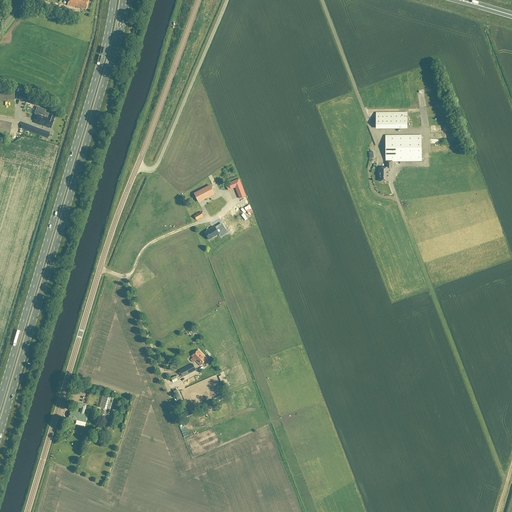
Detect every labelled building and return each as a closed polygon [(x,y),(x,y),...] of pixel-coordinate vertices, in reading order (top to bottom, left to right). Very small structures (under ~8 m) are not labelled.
[(68,0),(67,6),(73,7),(73,6),(86,10),(88,0),(68,0)] [(27,102),(39,106),(40,102),(29,97),(27,102)] [(49,117),(38,113),(34,123),(44,126),(50,128),(55,117),(49,115),(49,117)] [(398,116),(398,129),(407,129),(407,116),(398,116)] [(0,133),(9,136),(12,124),(0,121),(0,133)] [(49,133),(43,131),(23,123),(21,128),(48,138),(49,133)] [(421,135),(385,136),(386,162),(386,168),(378,168),(378,177),(379,177),(379,182),(388,181),(388,169),(392,169),(392,162),(421,161),(421,135)] [(228,183),(231,189),(235,188),(239,199),(241,198),(243,206),(249,203),(239,179),(228,183)] [(210,188),(193,195),(196,203),(214,197),(210,188)] [(196,220),(203,216),(201,212),(194,216),(196,220)] [(214,227),(205,233),(209,240),(219,234),(217,232),(223,228),(225,231),(228,228),(221,221),(218,224),(219,225),(214,227)] [(198,350),(191,356),(193,358),(191,360),(194,362),(195,361),(200,366),(207,360),(198,350)] [(183,378),(187,376),(196,371),(192,364),(183,369),(179,371),(183,378)] [(100,408),(109,411),(113,397),(104,394),(100,408)] [(87,406),(84,405),(77,403),(76,407),(81,408),(80,413),(71,411),(69,419),(86,423),(88,415),(84,414),(85,409),(86,409),(87,406)] [(109,422),(110,418),(107,417),(109,412),(106,411),(99,409),(97,419),(101,420),(109,422)]
